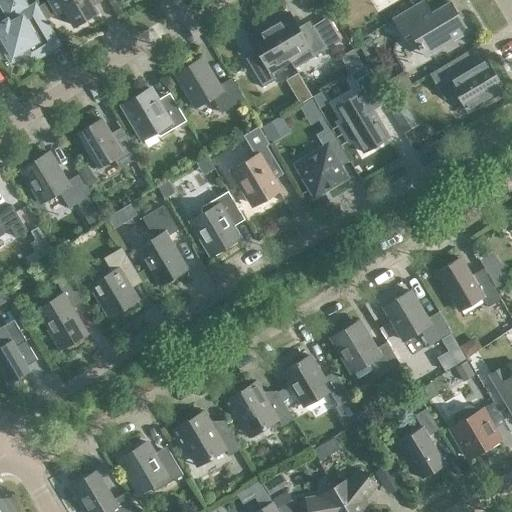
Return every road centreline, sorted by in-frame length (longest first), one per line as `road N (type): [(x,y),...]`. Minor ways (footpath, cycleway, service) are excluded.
road 1 (residential): [(511,125),(275,257),(24,412),(12,451)]
road 2 (residential): [(12,451),(61,455),(511,182)]
road 3 (residential): [(0,135),(227,0)]
